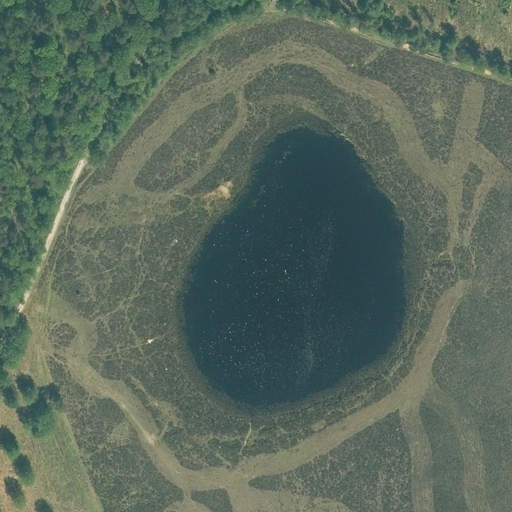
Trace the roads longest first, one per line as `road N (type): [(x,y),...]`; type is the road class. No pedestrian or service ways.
road 1 (track): [(0,339),(164,0)]
road 2 (track): [(511,75),(408,46),(315,7),(279,5)]
